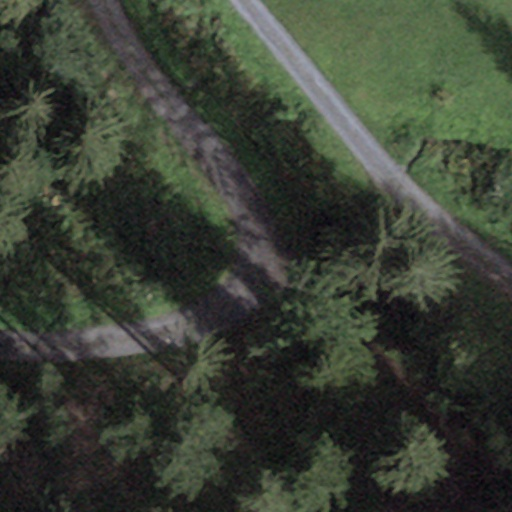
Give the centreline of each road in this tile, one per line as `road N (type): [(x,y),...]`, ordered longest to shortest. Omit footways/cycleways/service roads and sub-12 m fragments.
road 1 (track): [(102,0),(118,37),(243,190),(254,244),(248,290),(212,330),(124,349),(0,341)]
road 2 (track): [(245,0),(386,159),(511,281)]
